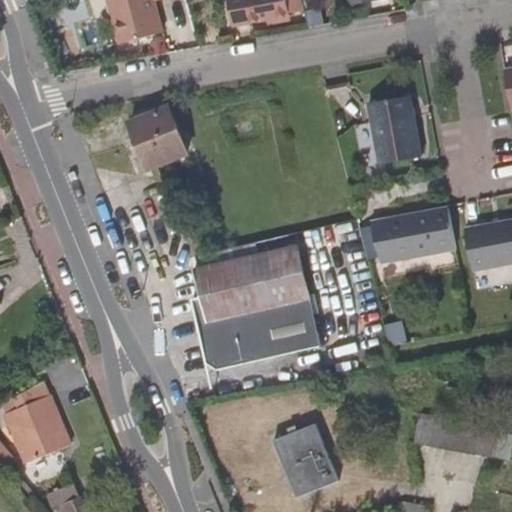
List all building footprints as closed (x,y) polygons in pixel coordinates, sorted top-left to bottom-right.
[(107,0),(120,44),(164,31),(155,0),(107,0)] [(305,9),(303,0),(228,0),(233,27),(267,20),(291,15),(291,12),(305,9)] [(292,21),(291,15),(267,20),(268,26),(292,21)] [(369,103),(381,164),(424,156),(412,95),(369,103)] [(149,168),(189,152),(171,106),(130,122),(149,168)] [(457,248),(449,206),(373,221),(374,225),(381,257),(382,263),(457,248)] [(474,271),(511,263),(511,218),(466,227),(474,271)] [(381,257),(374,225),(361,228),(369,260),(381,257)] [(218,366),(323,343),(299,243),(195,267),(201,294),(193,295),(207,359),(218,366)] [(26,463),(72,444),(52,393),(49,395),(44,381),(14,397),(18,407),(5,412),(26,463)] [(491,456),(496,427),(422,414),(417,443),(491,456)] [(339,480),(316,424),(275,440),(297,497),(339,480)] [(0,462),(3,467),(14,459),(0,442),(0,462)] [(16,484),(31,500),(36,495),(23,479),(16,484)] [(59,511),(86,511),(75,482),(46,494),(52,509),(58,507),(59,511)] [(428,511),(430,506),(404,501),(402,511),(428,511)]
